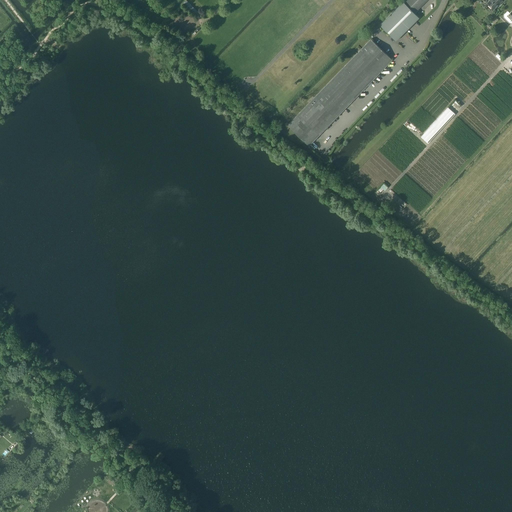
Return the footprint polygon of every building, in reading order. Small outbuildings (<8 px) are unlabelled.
[(189,0),(187,0),(186,1),(199,16),(202,14),(189,0)] [(379,24),(396,41),(419,18),(415,13),(427,0),(406,0),(404,2),(403,1),(379,24)] [(502,0),(501,0),(490,0),(487,4),(493,9),(502,0)] [(287,125),(309,146),(392,60),(371,39),(287,125)] [(455,116),(447,109),(431,126),(438,133),(455,116)]
